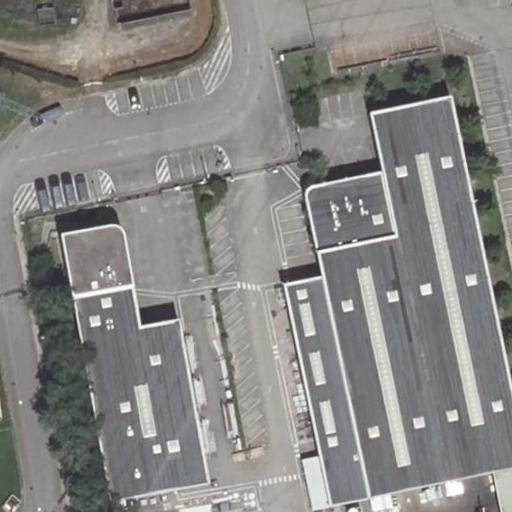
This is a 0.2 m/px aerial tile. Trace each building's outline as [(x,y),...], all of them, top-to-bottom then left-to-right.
[(381,173),(303,189),(321,276),(283,286),(319,458),(329,508),(491,474),(511,470),(511,397),(450,97),(369,114),(381,173)] [(132,287),(72,298),(108,501),(208,484),(178,321),(140,328),(132,287)] [(319,458),(303,462),(313,511),(329,508),(319,458)] [(511,511),(511,470),(491,474),(499,511),(511,511)] [(244,511),(243,502),(174,511),(244,511)]
